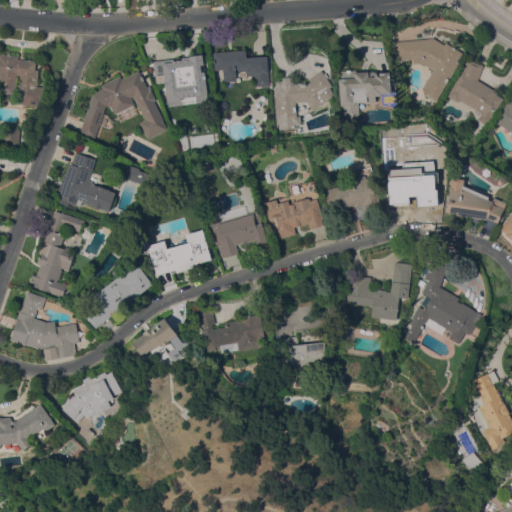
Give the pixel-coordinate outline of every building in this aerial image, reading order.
[(435,101),(426,95),(423,95),(421,86),(423,86),(433,69),(421,62),(412,63),(412,59),(396,61),(394,40),(432,37),(443,44),(445,41),(462,52),(456,60),(459,62),(435,101)] [(268,86),(255,87),(254,76),(246,76),(246,70),(236,70),(236,80),(221,81),(220,69),(212,69),(211,52),(246,50),(246,57),(266,56),(268,86)] [(37,86),(43,87),(41,106),(17,103),(21,75),(16,75),(15,90),(0,88),(0,53),(18,55),(18,58),(36,61),(35,69),(39,70),(37,86)] [(161,62),(189,59),(188,56),(202,54),(207,94),(182,97),(182,99),(180,99),(181,104),(167,106),(161,62)] [(497,91),(496,94),(502,98),(486,125),(477,119),(480,112),(459,99),(457,102),(445,95),(460,69),(462,70),(466,59),(483,65),(477,79),(497,91)] [(360,118),(343,119),(342,105),(340,105),(338,78),(341,78),(340,71),(357,69),(357,72),(368,71),(368,72),(376,71),(376,72),(390,71),(391,93),(382,94),(382,95),(375,95),(376,101),(367,102),(367,101),(358,102),(360,118)] [(102,88),(100,85),(120,75),(122,78),(138,70),(148,90),(150,89),(156,100),(153,101),(167,129),(147,139),(139,122),(145,119),(134,96),(131,97),(134,104),(115,114),(110,105),(108,106),(107,105),(105,106),(95,138),(79,133),(92,93),(102,88)] [(275,87),(276,86),(275,81),(282,80),(282,77),(292,76),(293,83),(305,82),(306,85),(310,82),(308,79),(321,70),(332,86),(330,87),(332,91),(332,97),(312,110),(307,101),(295,102),(297,116),(300,116),(301,124),(296,124),(296,127),(279,129),(278,123),(277,123),(275,87)] [(511,131),(496,122),(503,111),(501,110),(511,92),(511,131)] [(18,146),(2,144),(4,127),(20,129),(18,146)] [(88,179),(92,181),(91,183),(115,191),(113,196),(116,197),(113,207),(110,206),(108,212),(82,202),(80,206),(69,201),(67,205),(54,201),(68,162),(71,164),(75,152),(95,159),(88,179)] [(390,178),(401,161),(409,167),(410,166),(414,169),(417,164),(423,163),(428,155),(438,162),(434,168),(442,172),(438,179),(446,184),(439,196),(442,198),(441,209),(433,214),(425,208),(429,204),(390,178)] [(139,168),(139,170),(151,174),(148,185),(122,177),(126,164),(139,168)] [(352,182),(351,179),(365,175),(366,178),(370,177),(375,192),(377,192),(382,211),(367,215),(364,202),(349,206),(350,209),(334,213),(333,210),(327,212),(321,191),(352,182)] [(456,215),(456,213),(446,211),(451,179),(456,179),(456,178),(464,179),(463,185),(489,196),(487,199),(492,201),(493,197),(505,202),(496,222),(487,218),(486,219),(456,215)] [(396,188),(397,187),(410,196),(402,209),(388,201),(390,199),(386,196),(386,181),(396,188)] [(294,227),(296,233),(278,239),(277,234),(273,235),(263,202),(276,199),(277,203),(288,200),(289,204),(295,202),(294,201),(309,197),(310,200),(317,198),(323,218),(321,219),(323,225),(310,229),(308,223),(294,227)] [(171,252),(168,244),(147,254),(140,241),(145,239),(140,229),(145,226),(146,227),(158,221),(160,226),(172,220),(168,213),(181,206),(187,220),(196,216),(205,236),(171,252)] [(46,229),(49,230),(51,222),(50,222),(54,210),(63,213),(84,220),(83,224),(81,224),(79,231),(72,229),(73,228),(62,224),(59,233),(63,235),(59,246),(64,248),(64,246),(71,248),(68,255),(72,256),(68,270),(61,267),(60,270),(61,270),(58,280),(57,279),(56,281),(63,283),(65,283),(61,296),(50,293),(51,292),(28,284),(31,274),(36,276),(40,264),(36,263),(38,256),(40,256),(40,254),(38,253),(46,229)] [(511,239),(505,234),(505,233),(500,229),(503,225),(502,224),(511,210),(511,239)] [(252,211),(256,225),(261,223),(267,241),(257,244),(255,238),(236,244),(238,253),(222,258),(218,245),(221,244),(220,240),(221,240),(216,222),(252,211)] [(154,275),(192,266),(191,264),(209,259),(201,229),(184,233),(186,242),(165,248),(163,239),(146,244),(154,275)] [(431,260),(448,267),(440,286),(459,297),(457,301),(461,303),(461,302),(480,313),(475,323),(476,323),(469,334),(465,332),(461,338),(445,328),(441,334),(424,323),(413,342),(404,337),(411,324),(408,322),(418,306),(423,308),(429,298),(422,294),(423,293),(421,292),(429,280),(424,277),(426,273),(422,272),(425,264),(429,266),(431,260)] [(378,290),(378,289),(385,290),(385,291),(391,292),(394,262),(412,264),(409,288),(407,298),(399,297),(396,319),(370,316),(371,306),(345,303),(347,284),(348,284),(349,274),(371,277),(369,289),(378,290)] [(93,329),(82,315),(94,305),(89,299),(121,274),(123,276),(138,264),(153,283),(121,307),(120,305),(110,312),(112,315),(93,329)] [(19,311),(20,311),(27,291),(45,297),(41,310),(37,308),(34,317),(46,322),(54,320),(55,326),(75,323),(79,341),(70,343),(72,355),(44,360),(42,349),(25,343),(24,344),(10,339),(19,311)] [(240,319),(239,317),(258,314),(258,316),(259,316),(264,346),(238,350),(237,349),(220,353),(219,345),(215,346),(216,348),(202,351),(195,312),(212,309),(215,324),(212,324),(213,329),(225,327),(224,322),(240,319)] [(167,341),(169,342),(163,347),(162,345),(161,346),(159,343),(154,347),(153,347),(141,356),(131,343),(143,334),(142,333),(151,326),(151,327),(164,317),(176,334),(167,341)] [(296,336),(297,344),(325,341),(324,360),(302,364),(303,373),(296,374),(295,363),(278,364),(276,338),(296,336)] [(84,384),(82,379),(91,375),(92,377),(104,371),(106,374),(111,371),(121,391),(112,395),(113,398),(107,400),(110,406),(87,417),(84,414),(77,422),(62,409),(66,404),(65,403),(73,395),(74,396),(75,395),(74,395),(74,394),(72,390),(84,384)] [(511,420),(511,427),(511,428),(511,432),(502,437),(504,441),(497,445),(497,446),(493,448),(491,449),(487,441),(488,441),(482,430),(489,427),(478,407),(484,404),(477,391),(479,391),(473,380),(487,373),(511,420)] [(40,403),(54,424),(45,430),(43,427),(27,437),(31,444),(22,450),(16,441),(14,443),(1,444),(0,445),(0,416),(9,416),(11,419),(11,420),(15,420),(40,403)] [(485,465),(471,474),(461,458),(473,451),(485,465)]
